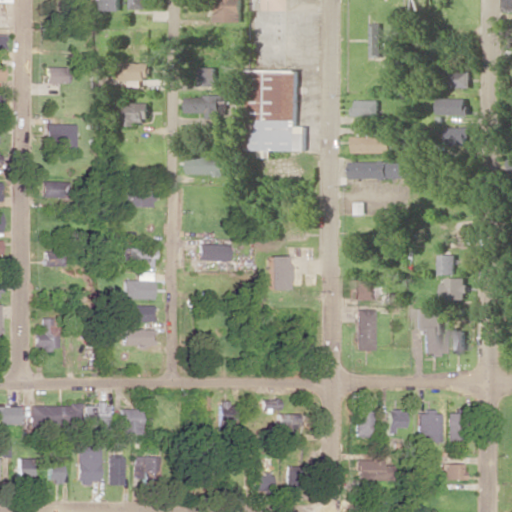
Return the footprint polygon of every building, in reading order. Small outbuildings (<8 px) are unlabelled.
[(0,0),(0,26),(8,27),(8,15),(0,14),(0,1),(8,2),(7,0),(0,0)] [(104,0),(104,9),(121,9),(121,0),(104,0)] [(147,8),(147,0),(132,0),(132,7),(147,8)] [(243,0),(217,0),(218,21),(244,21),(243,0)] [(511,10),(511,0),(502,0),(502,10),(511,10)] [(383,57),(384,25),(372,25),(372,57),(383,57)] [(151,79),(152,62),(121,62),(121,79),(151,79)] [(64,66),(44,66),(43,82),(63,82),(64,66)] [(202,85),(218,85),(218,67),(202,67),(202,85)] [(299,69),(251,69),(250,149),(308,149),(308,126),(299,125),(299,69)] [(471,70),(445,70),(444,87),(471,87),(471,70)] [(188,94),(188,111),(207,112),(207,117),(223,117),(223,109),(226,109),(227,95),(188,94)] [(467,98),(438,97),(438,114),(467,114),(467,98)] [(380,99),(355,100),(356,116),(381,115),(380,99)] [(151,120),(151,102),(118,101),(118,124),(138,124),(139,120),(151,120)] [(73,147),(72,123),(43,123),(44,147),(73,147)] [(447,144),(470,143),(469,126),(447,127),(447,144)] [(355,152),(393,152),(393,135),(354,136),(355,152)] [(188,174),(224,174),(224,156),(188,157),(188,174)] [(352,160),(352,177),(412,178),(412,161),(352,160)] [(65,181),(40,181),(40,196),(65,197),(65,181)] [(150,189),(122,190),(123,206),(150,205),(150,189)] [(195,259),(226,260),(227,244),(196,243),(195,259)] [(152,266),(153,248),(122,247),(121,265),(152,266)] [(41,265),(60,266),(61,251),(41,250),(41,265)] [(439,273),(456,274),(456,254),(440,254),(439,273)] [(266,289),(285,289),(285,255),(266,256),(266,289)] [(121,279),(121,298),(150,298),(151,272),(135,271),(134,280),(121,279)] [(468,277),(442,277),(442,298),(467,298),(468,277)] [(372,279),(352,279),(351,299),(375,300),(375,291),(371,291),(372,279)] [(404,306),(403,291),(389,292),(389,306),(404,306)] [(121,305),(121,320),(148,321),(149,305),(121,305)] [(420,328),(421,352),(442,352),(441,307),(414,308),(414,328),(420,328)] [(370,349),(371,309),(353,309),(353,349),(370,349)] [(32,333),(32,349),(56,348),(56,317),(39,317),(39,333),(32,333)] [(120,344),(147,345),(147,329),(120,328),(120,344)] [(450,352),(466,352),(465,330),(450,330),(450,352)] [(260,405),(241,405),(241,424),(257,424),(257,410),(276,410),(276,397),(260,398),(260,405)] [(231,421),(229,400),(214,401),(216,422),(231,421)] [(82,405),(81,428),(105,429),(105,402),(92,402),(92,405),(82,405)] [(30,405),(30,424),(79,423),(79,404),(30,405)] [(17,406),(0,405),(0,423),(17,423),(17,406)] [(138,434),(139,408),(117,408),(116,433),(138,434)] [(401,427),(401,409),(383,409),(384,433),(391,432),(391,427),(401,427)] [(352,436),(368,436),(368,411),(352,410),(352,436)] [(438,411),(414,411),(413,440),(437,441),(438,411)] [(444,440),(458,439),(457,412),(444,413),(444,440)] [(274,431),(296,431),(295,413),(274,414),(274,431)] [(98,446),(75,446),(74,484),(88,484),(88,480),(97,480),(98,446)] [(354,481),(390,479),(390,464),(379,465),(379,451),(367,452),(367,459),(353,459),(354,481)] [(153,477),(153,456),(131,455),(130,477),(153,477)] [(31,457),(15,457),(14,482),(30,482),(31,457)] [(121,457),(105,457),(106,484),(121,484),(121,457)] [(46,459),(46,481),(61,481),(61,459),(46,459)] [(440,479),(460,479),(460,463),(439,463),(440,479)] [(294,484),(294,471),(283,470),(283,484),(294,484)] [(269,490),(268,473),(249,474),(249,491),(269,490)] [(365,499),(380,498),(379,489),(365,490),(365,499)]
